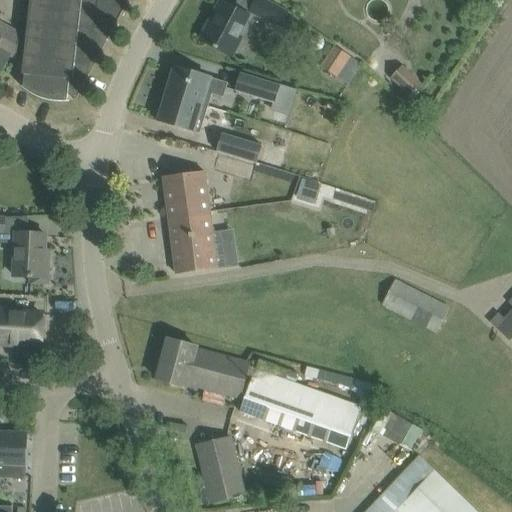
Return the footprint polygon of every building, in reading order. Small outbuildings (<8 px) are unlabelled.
[(30,0),(25,55),(22,74),(25,75),(24,87),(22,85),(21,86),(26,90),(29,92),(32,94),(36,96),(39,98),(41,98),(46,100),(52,101),(57,102),(63,102),(69,102),(69,100),(67,100),(68,95),(75,98),(74,100),(75,101),(128,0),(30,0)] [(296,21),(285,15),(287,12),(262,0),(257,0),(251,12),(279,27),(290,32),(296,21)] [(249,16),(234,8),(220,2),(219,3),(223,5),(213,24),(209,23),(201,39),(233,55),(242,38),(239,36),(249,16)] [(20,33),(0,22),(0,50),(16,59),(19,39),(20,33)] [(335,46),(321,67),(337,78),(351,57),(335,46)] [(391,79),(411,98),(423,86),(403,66),(391,79)] [(195,74),(175,68),(173,74),(171,73),(165,94),(208,107),(212,95),(224,98),(228,83),(196,73),(195,74)] [(274,104),(280,85),(242,73),(236,92),(274,104)] [(200,134),(203,124),(208,107),(165,94),(157,121),(200,134)] [(256,164),(262,145),(223,133),(217,153),(256,164)] [(224,202),(343,238),(354,200),(235,164),(224,202)] [(176,274),(196,272),(217,269),(204,172),(163,178),(176,274)] [(46,235),(28,234),(16,233),(14,276),(24,276),(30,277),(30,284),(49,285),(50,261),(45,260),(46,235)] [(447,315),(450,307),(396,280),(386,300),(389,301),(386,308),(437,334),(447,315)] [(511,298),(508,303),(511,306),(511,310),(504,318),(499,313),(490,323),(511,343),(511,298)] [(42,314),(22,313),(9,312),(9,310),(0,309),(0,343),(23,345),(23,347),(40,348),(42,314)] [(197,347),(186,344),(167,339),(156,379),(176,384),(187,387),(188,385),(240,398),(249,363),(197,349),(197,347)] [(362,408),(295,385),(298,374),(259,360),(241,413),(348,450),(354,433),(362,408)] [(26,439),(26,435),(0,433),(0,478),(25,479),(26,463),(25,462),(25,450),(28,450),(28,439),(26,439)] [(243,496),(238,476),(228,437),(219,439),(199,444),(213,503),(243,496)] [(477,511),(436,471),(419,456),(386,492),(367,511),(395,511),(397,511),(477,511)] [(255,488),(286,498),(291,481),(260,471),(255,488)]
